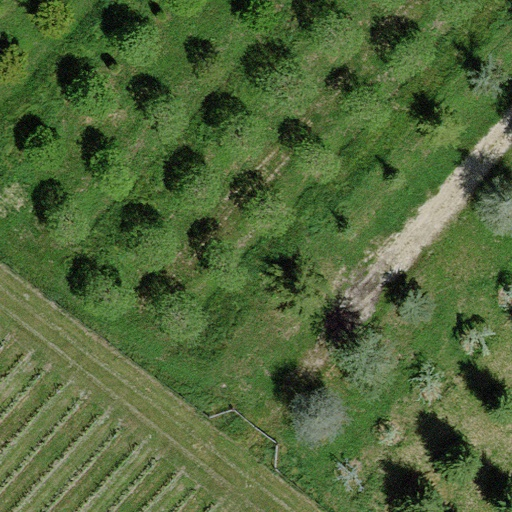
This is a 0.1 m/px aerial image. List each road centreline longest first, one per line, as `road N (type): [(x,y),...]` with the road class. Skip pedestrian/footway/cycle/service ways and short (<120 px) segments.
road 1 (track): [(511,128),(224,470)]
road 2 (track): [(278,511),(0,298)]
